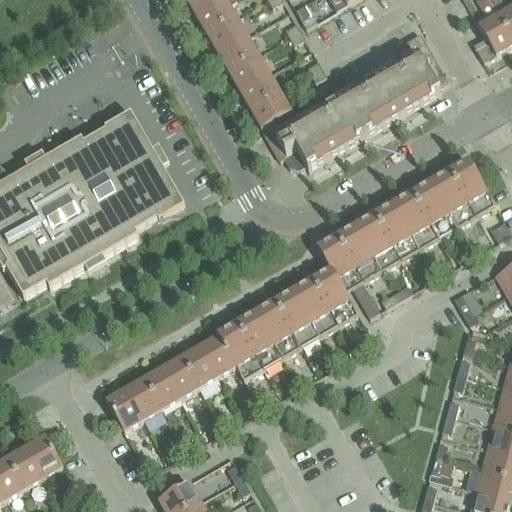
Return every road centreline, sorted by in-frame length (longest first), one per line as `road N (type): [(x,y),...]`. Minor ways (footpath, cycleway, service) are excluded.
road 1 (residential): [(45,371),(252,249),(272,218)]
road 2 (residential): [(135,0),(251,203),(272,218)]
road 3 (residential): [(272,218),(309,218),(484,118)]
road 4 (residential): [(283,0),(318,61),(420,4)]
road 5 (residential): [(45,371),(126,511)]
road 6 (residential): [(484,118),(420,4)]
